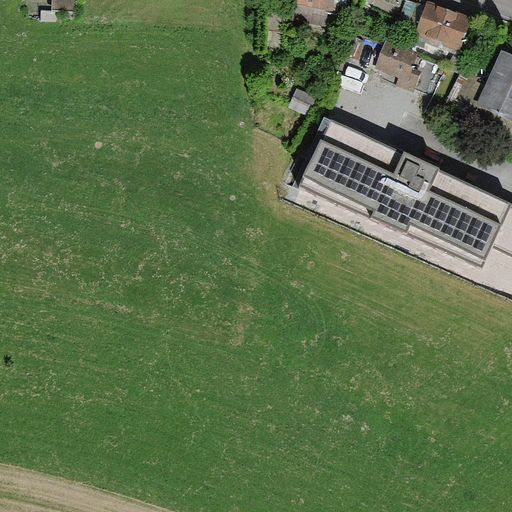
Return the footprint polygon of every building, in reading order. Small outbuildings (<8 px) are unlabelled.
[(291,0),(287,21),(323,28),(326,13),(337,15),(339,0),(291,0)] [(427,0),(413,35),(452,52),(467,16),(428,0),(427,0)] [(396,86),(411,91),(423,60),(389,47),(379,73),(399,80),(396,86)] [(482,109),(511,122),(511,58),(507,56),(482,109)] [(286,103),(305,110),(310,96),(292,89),(286,103)] [(511,207),(324,123),(295,187),(484,272),(493,251),(511,259),(511,207)]
